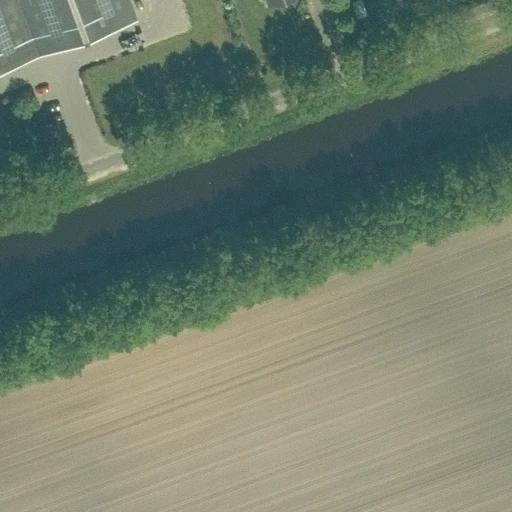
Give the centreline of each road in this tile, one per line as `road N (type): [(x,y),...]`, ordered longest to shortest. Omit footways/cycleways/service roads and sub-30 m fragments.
road 1 (unclassified): [(0,221),(173,159),(511,18)]
road 2 (track): [(511,143),(0,330)]
